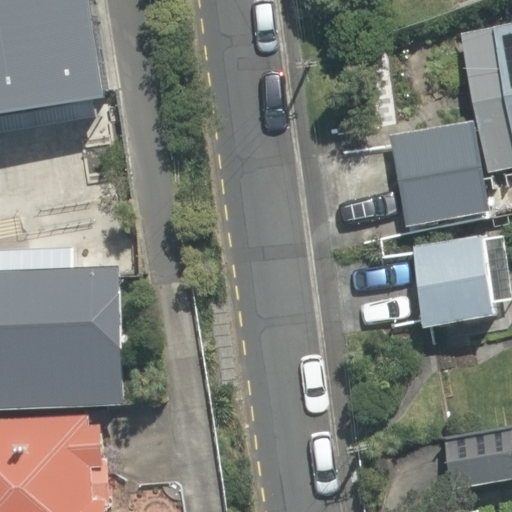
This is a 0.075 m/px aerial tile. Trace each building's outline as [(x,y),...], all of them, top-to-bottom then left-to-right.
[(0,0),(0,124),(122,107),(104,0),(0,0)] [(511,24),(465,34),(493,181),(511,177),(511,24)] [(474,125),(395,138),(410,228),(489,216),(474,125)] [(486,238),(414,248),(426,332),(498,322),(486,238)] [(0,414),(136,410),(130,272),(80,273),(79,251),(0,253),(0,414)] [(101,511),(99,421),(0,423),(0,511),(101,511)] [(511,433),(444,444),(452,497),(511,487),(511,433)]
